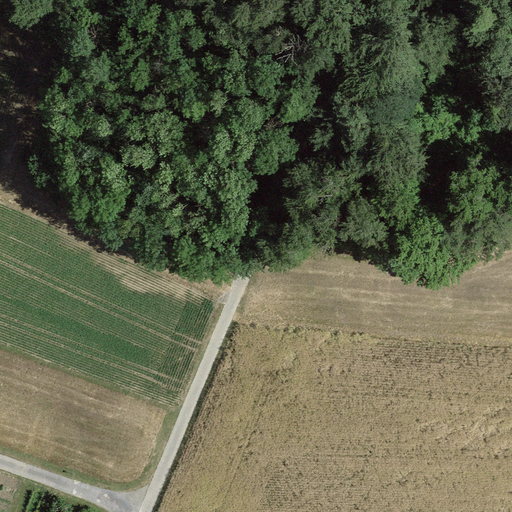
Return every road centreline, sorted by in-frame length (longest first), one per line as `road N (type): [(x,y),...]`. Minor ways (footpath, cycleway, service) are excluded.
road 1 (track): [(147,511),(362,0)]
road 2 (track): [(134,511),(0,473)]
